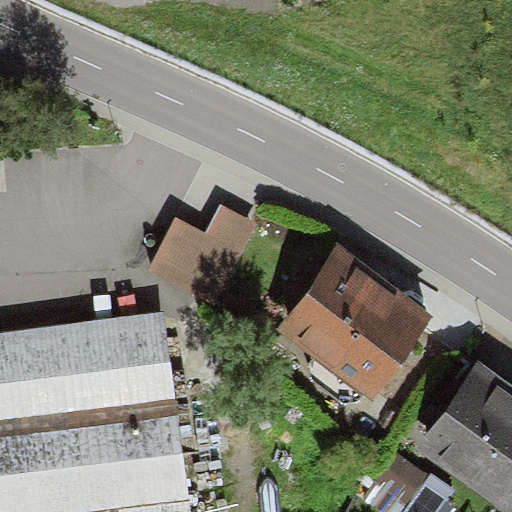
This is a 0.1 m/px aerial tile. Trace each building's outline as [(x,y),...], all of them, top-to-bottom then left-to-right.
[(201,224),(168,209),(141,267),(215,302),(253,220),(212,201),(201,224)] [(363,255),(326,231),(271,314),(373,381),(428,298),(363,255)] [(183,511),(160,308),(0,326),(0,511),(183,511)] [(511,376),(474,351),(415,437),(511,503),(511,376)] [(435,511),(452,488),(392,448),(357,501),(372,511),(435,511)]
